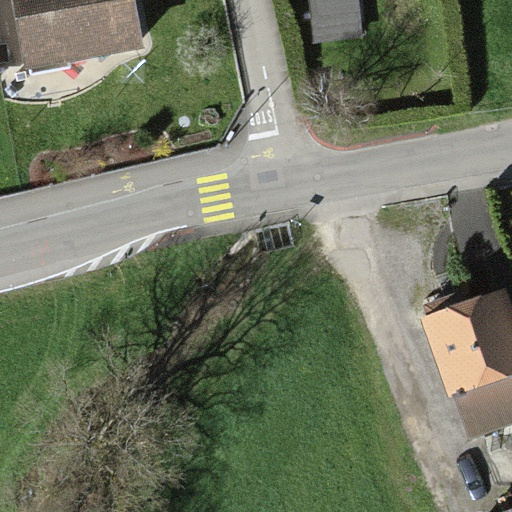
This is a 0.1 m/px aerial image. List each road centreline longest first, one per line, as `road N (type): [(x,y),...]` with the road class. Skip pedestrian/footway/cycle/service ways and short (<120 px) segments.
road 1 (tertiary): [(0,255),(300,187)]
road 2 (tertiary): [(300,187),(511,145)]
road 3 (residential): [(253,0),(300,187)]
